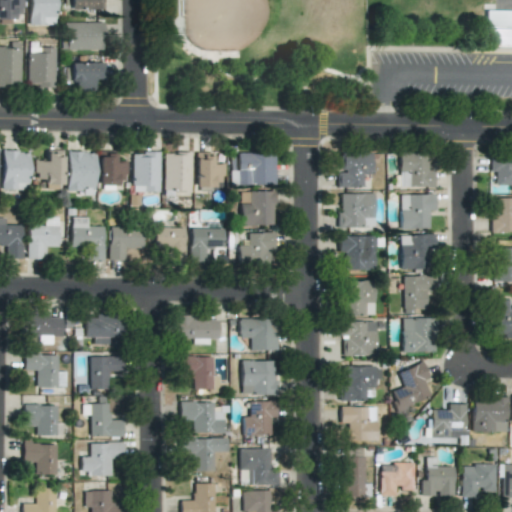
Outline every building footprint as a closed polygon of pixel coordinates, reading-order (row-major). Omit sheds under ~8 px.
[(0,0),(0,22),(11,22),(11,15),(21,14),(20,0),(0,0)] [(26,0),(27,25),(54,24),(54,0),(26,0)] [(68,0),(69,11),(102,9),(101,0),(68,0)] [(102,23),(61,22),(60,50),(101,50),(102,23)] [(18,42),(9,42),(9,47),(0,47),(0,85),(18,86),(18,42)] [(25,86),(52,87),(53,46),(26,45),(25,86)] [(93,91),(92,79),(102,79),(101,63),(64,64),(64,83),(73,82),(73,92),(93,91)] [(62,150),(45,150),(44,161),(33,160),(33,179),(44,180),(43,190),(60,190),(62,150)] [(27,190),(28,151),(1,151),(0,190),(27,190)] [(93,152),(65,152),(64,192),(92,193),(93,152)] [(158,192),(158,153),(131,152),(130,192),(158,192)] [(273,152),(235,153),(235,171),(228,171),(228,185),(274,184),(273,152)] [(370,153),(339,152),(339,171),(335,171),(335,187),(360,188),(360,175),(370,175),(370,153)] [(431,170),(426,170),(426,152),(397,153),(397,188),(432,187),(431,170)] [(124,162),(113,162),(113,153),(97,153),(97,184),(124,184),(124,162)] [(161,153),(162,192),(190,192),(189,153),(161,153)] [(212,187),(212,183),(221,182),(221,164),(210,164),(210,155),(193,155),(194,188),(212,187)] [(493,185),(510,186),(510,191),(511,191),(511,159),(488,159),(488,172),(493,172),(493,185)] [(237,192),(238,226),(272,225),(271,191),(237,192)] [(338,194),(339,214),(335,214),(336,228),(371,227),(371,193),(338,194)] [(398,230),(427,228),(426,211),(432,211),(432,194),(397,195),(398,230)] [(511,197),(489,198),(489,232),(511,232),(511,197)] [(25,258),(44,258),(44,247),(56,247),(56,217),(43,217),(43,225),(25,225),(25,258)] [(85,217),(68,218),(69,248),(85,247),(85,261),(102,260),(101,226),(85,226),(85,217)] [(0,245),(4,245),(4,259),(20,259),(21,225),(3,225),(3,218),(0,218),(0,245)] [(106,261),(123,261),(124,248),(141,249),(141,228),(107,227),(106,261)] [(182,227),(152,228),(152,250),(163,250),(163,259),(182,258),(182,227)] [(203,262),(203,248),(220,248),(220,229),(188,228),(188,262),(203,262)] [(271,232),(245,233),(246,245),(236,245),(237,266),(272,265),(271,232)] [(397,235),(398,270),(431,269),(430,234),(397,235)] [(372,235),(336,236),(337,253),(342,253),(342,270),(373,270),(372,235)] [(511,247),(491,248),(491,282),(511,281),(511,247)] [(400,276),(401,310),(424,310),(423,292),(432,291),(432,276),(400,276)] [(339,281),(338,315),(371,316),(372,281),(339,281)] [(489,335),(502,334),(502,339),(511,338),(511,311),(507,312),(506,300),(488,301),(489,335)] [(60,337),(60,317),(48,317),(48,313),(22,312),(21,336),(38,336),(37,344),(50,344),(50,337),(60,337)] [(83,318),(82,338),(91,338),(91,345),(107,345),(108,340),(119,340),(120,316),(93,315),(93,318),(83,318)] [(191,339),(191,344),(207,345),(207,339),(216,339),(216,318),(174,317),(174,338),(191,339)] [(275,319),(236,318),(235,337),(248,338),(248,350),(275,351),(275,319)] [(399,352),(430,353),(431,318),(400,318),(399,352)] [(373,355),(373,321),(339,322),(339,356),(373,355)] [(34,387),(64,388),(64,371),(56,371),(56,355),(22,354),(22,371),(34,371),(34,387)] [(87,357),(88,390),(107,389),(107,374),(120,374),(120,356),(87,357)] [(210,357),(178,356),(177,373),(191,373),(190,389),(210,390),(210,357)] [(272,360),(239,361),(239,395),(273,395),(272,360)] [(427,378),(421,363),(395,373),(400,387),(388,392),(395,411),(428,397),(422,380),(427,378)] [(338,400),(376,400),(375,366),(340,366),(340,385),(338,385),(338,400)] [(504,433),(504,398),(471,397),(470,432),(504,433)] [(240,417),(241,436),(268,436),(268,418),(275,418),(274,401),(246,402),(247,416),(240,417)] [(178,402),(178,421),(190,421),(191,434),(222,433),(221,414),(226,414),(226,406),(212,407),(212,402),(178,402)] [(88,437),(121,436),(120,420),(107,420),(107,403),(80,404),(81,415),(88,415),(88,437)] [(427,436),(462,437),(463,404),(446,404),(446,410),(428,409),(427,436)] [(55,405),(21,405),(21,426),(34,426),(34,435),(54,436),(55,405)] [(345,441),(374,441),(375,407),(338,407),(338,424),(345,424),(345,441)] [(192,472),(218,471),(217,452),(225,452),(224,437),(178,439),(179,455),(192,455),(192,472)] [(54,444),(29,444),(29,439),(21,439),(21,463),(33,463),(32,474),(54,475),(54,444)] [(79,457),(79,476),(109,476),(109,459),(121,459),(122,443),(88,443),(87,457),(79,457)] [(237,449),(237,486),(276,485),(276,471),(268,471),(267,448),(237,449)] [(341,497),(362,497),(361,449),(340,450),(341,497)] [(452,467),(434,466),(434,457),(423,457),(423,480),(418,480),(418,496),(451,497),(452,467)] [(411,464),(378,463),(377,496),(392,496),(392,489),(410,489),(411,464)] [(493,493),(493,465),(459,465),(458,497),(477,497),(477,493),(493,493)] [(178,511),(212,511),(212,484),(191,484),(192,501),(178,501),(178,511)] [(19,511),(53,511),(53,488),(33,488),(33,503),(19,504),(19,511)] [(268,491),(240,490),(239,511),(277,511),(268,511),(268,491)] [(109,491),(82,491),(82,508),(88,508),(88,511),(120,511),(121,503),(109,503),(109,491)]
